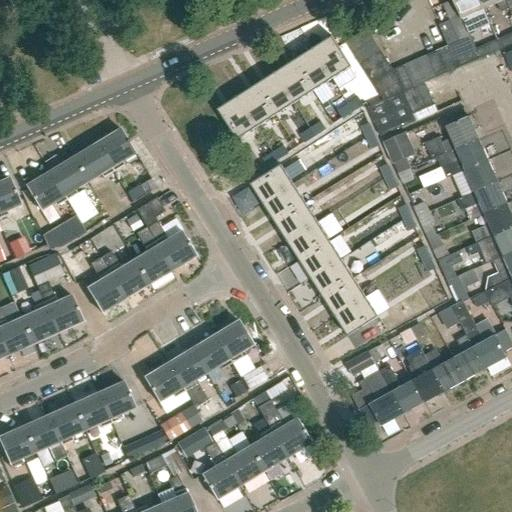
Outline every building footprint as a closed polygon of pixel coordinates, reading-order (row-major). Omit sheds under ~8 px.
[(438,26),(447,46),(458,42),(470,36),(469,33),(490,24),(483,9),(479,0),(452,0),(453,0),(442,5),(449,21),(438,26)] [(479,0),(483,9),(496,3),(501,13),(509,9),(504,0),(479,0)] [(353,53),(373,40),(366,30),(346,43),(353,53)] [(500,49),(511,43),(511,33),(496,40),(500,49)] [(458,42),(468,63),(495,51),(491,43),(476,50),(470,36),(458,42)] [(332,37),(313,50),(332,80),(351,68),(332,37)] [(359,63),(379,50),(373,40),(353,53),(359,63)] [(457,68),(468,63),(458,42),(447,46),(457,68)] [(446,73),(457,68),(447,46),(436,51),(446,73)] [(313,50),(294,62),(313,92),(332,80),(313,50)] [(366,73),(386,60),(379,50),(359,63),(366,73)] [(435,78),(446,73),(436,51),(425,56),(435,78)] [(424,83),(435,78),(425,56),(415,61),(424,83)] [(402,93),(393,71),(386,60),(366,73),(383,101),(384,101),(402,93)] [(424,83),(415,61),(404,66),(413,88),(424,83)] [(294,62),(275,74),(294,104),(313,92),(294,62)] [(402,93),(413,88),(404,66),(393,71),(402,93)] [(275,74),(256,86),(275,116),(294,104),(275,74)] [(384,101),(383,101),(368,108),(381,137),(415,122),(437,112),(424,83),(413,88),(402,93),(384,101)] [(256,86),(237,98),(254,125),(256,128),(275,116),(256,86)] [(237,98),(218,110),(234,138),(235,137),(237,140),(256,128),(254,125),(237,98)] [(349,105),(353,112),(363,106),(359,99),(349,105)] [(353,112),(349,105),(338,112),(343,119),(353,112)] [(432,160),(479,139),(469,117),(446,127),(451,139),(441,143),(439,138),(425,144),(432,160)] [(311,130),(315,136),(326,130),(321,123),(311,130)] [(362,128),(367,139),(374,135),(369,124),(362,128)] [(95,144),(113,173),(123,166),(121,162),(134,154),(128,143),(126,140),(119,129),(95,144)] [(301,136),(305,143),(315,136),(311,130),(301,136)] [(415,154),(405,133),(384,143),(393,164),(415,154)] [(379,146),(374,135),(367,139),(372,150),(379,146)] [(465,171),(488,161),(479,139),(432,160),(437,158),(442,168),(460,160),(465,171)] [(102,179),(113,173),(95,144),(72,158),(87,182),(100,174),(102,179)] [(274,154),(278,161),(288,154),(284,147),(274,154)] [(369,175),(383,165),(372,151),(358,162),(369,175)] [(263,160),(268,167),(278,161),(274,154),(263,160)] [(74,190),(87,182),(72,158),(49,172),(66,201),(77,194),(74,190)] [(475,193),(498,182),(488,161),(465,171),(475,193)] [(281,165),(251,184),(263,204),(294,184),(281,165)] [(385,180),(393,177),(388,165),(380,169),(385,180)] [(410,169),(398,175),(403,186),(414,181),(411,170),(410,169)] [(56,207),(66,201),(49,172),(25,187),(32,198),(31,198),(33,200),(40,211),(53,203),(56,207)] [(393,177),(385,180),(390,191),(398,188),(393,177)] [(0,182),(0,218),(8,216),(6,211),(20,205),(15,193),(14,190),(8,179),(0,182)] [(150,180),(140,186),(145,195),(156,189),(150,180)] [(369,205),(385,193),(375,181),(359,193),(369,205)] [(484,214),(507,204),(498,182),(475,193),(458,200),(463,211),(479,203),(484,214)] [(294,184),(263,204),(275,223),(306,203),(294,184)] [(77,194),(66,201),(81,224),(98,214),(83,190),(77,194)] [(346,222),(351,231),(375,216),(376,217),(399,203),(393,193),(346,222)] [(146,228),(171,271),(195,256),(189,245),(187,243),(180,232),(167,240),(154,218),(164,212),(156,198),(135,211),(146,228)] [(306,203),(275,223),(287,241),(318,222),(306,203)] [(417,218),(430,212),(424,203),(413,208),(417,218)] [(511,214),(507,204),(484,214),(489,225),(472,233),(477,244),(494,237),(494,236),(511,227),(511,214)] [(399,210),(404,221),(411,217),(406,206),(399,210)] [(427,239),(438,234),(433,223),(430,212),(417,218),(427,239)] [(126,221),(133,232),(142,226),(136,216),(126,221)] [(416,228),(411,217),(404,221),(409,232),(416,228)] [(318,222),(287,241),(299,260),(330,241),(318,222)] [(5,227),(9,245),(20,243),(16,224),(5,227)] [(59,226),(42,236),(47,247),(61,247),(69,242),(59,226)] [(503,258),(511,253),(511,227),(494,236),(494,237),(477,244),(486,265),(503,258)] [(148,285),(171,271),(146,228),(135,234),(146,253),(133,260),(148,285)] [(437,261),(450,255),(444,247),(438,234),(427,239),(433,252),(437,261)] [(330,241),(299,260),(311,279),(342,260),(330,241)] [(418,251),(423,262),(430,258),(425,247),(418,251)] [(148,285),(133,260),(120,268),(110,252),(100,258),(125,299),(148,285)] [(511,279),(511,253),(503,258),(508,268),(485,278),(489,289),(504,283),(511,279)] [(27,266),(37,287),(63,275),(53,254),(27,266)] [(450,255),(437,261),(442,271),(453,266),(450,255)] [(101,313),(125,299),(100,258),(89,264),(99,281),(86,289),(93,300),(92,300),(94,302),(101,313)] [(435,270),(430,258),(423,262),(428,273),(435,270)] [(342,260),(311,279),(323,298),(354,279),(342,260)] [(18,268),(1,276),(8,290),(25,282),(18,268)] [(402,311),(441,297),(434,278),(395,293),(402,311)] [(354,279),(323,298),(335,317),(366,297),(354,279)] [(43,303),(57,334),(82,322),(77,311),(78,311),(76,308),(71,296),(57,303),(48,282),(36,288),(43,303)] [(491,302),(487,293),(474,300),(478,309),(491,302)] [(366,297),(335,317),(348,336),(378,317),(366,297)] [(467,336),(485,369),(506,358),(503,352),(511,347),(511,343),(505,330),(484,342),(462,301),(451,307),(460,323),(459,323),(466,336),(467,336)] [(32,345),(57,334),(43,303),(32,308),(34,313),(20,319),(32,345)] [(447,330),(459,323),(460,323),(451,307),(441,312),(438,314),(447,330)] [(32,345),(20,319),(7,325),(0,310),(0,339),(7,356),(32,345)] [(214,336),(231,364),(242,358),(239,353),(252,345),(246,334),(245,332),(244,332),(237,321),(214,336)] [(409,329),(415,340),(424,335),(420,324),(409,329)] [(403,345),(415,340),(409,329),(399,335),(403,345)] [(221,370),(231,364),(214,336),(190,350),(205,374),(218,366),(221,370)] [(464,381),(485,369),(467,336),(466,336),(457,341),(463,353),(452,359),(464,381)] [(368,352),(375,364),(375,363),(384,357),(378,347),(368,352)] [(464,381),(452,359),(443,364),(436,349),(424,356),(431,370),(432,370),(444,392),(464,381)] [(205,374),(190,350),(167,364),(185,392),(195,408),(207,401),(195,380),(205,374)] [(431,370),(424,356),(421,351),(407,358),(417,378),(411,381),(423,403),(444,392),(432,370),(431,370)] [(352,377),(375,364),(368,352),(345,364),(352,377)] [(250,389),(268,379),(259,363),(241,373),(250,389)] [(174,399),(185,392),(167,364),(144,379),(150,389),(150,390),(151,392),(152,392),(158,403),(172,395),(174,399)] [(423,403),(411,381),(400,387),(389,366),(379,372),(402,415),(423,403)] [(381,426),(402,415),(379,372),(365,379),(376,400),(358,410),(367,427),(378,421),(381,426)] [(66,398),(87,388),(80,373),(59,383),(66,398)] [(97,394),(111,424),(122,419),(120,414),(134,408),(129,396),(130,396),(128,394),(123,382),(97,394)] [(100,429),(111,424),(97,394),(72,405),(84,431),(98,424),(100,429)] [(269,429),(286,457),(310,443),(304,432),(303,429),(302,430),(296,419),(282,427),(280,423),(282,422),(269,401),(257,408),(269,429)] [(70,437),(84,431),(72,405),(48,416),(61,446),(72,441),(70,437)] [(191,429),(182,414),(162,426),(171,441),(191,429)] [(50,451),(61,446),(48,416),(23,427),(34,453),(48,447),(50,451)] [(20,459),(34,453),(23,427),(0,437),(0,444),(11,469),(22,464),(20,459)] [(263,471),(286,457),(269,429),(259,435),(261,439),(249,447),(263,471)] [(204,430),(191,437),(200,451),(204,449),(213,443),(204,430)] [(167,442),(162,431),(143,440),(149,451),(167,442)] [(209,489),(216,500),(240,485),(223,456),(221,457),(217,449),(218,449),(214,442),(213,443),(204,449),(212,462),(212,463),(214,467),(201,475),(208,486),(207,486),(209,489)] [(240,485),(263,471),(249,447),(235,455),(233,450),(223,456),(240,485)] [(177,475),(177,476),(185,471),(173,450),(159,457),(161,461),(162,460),(173,478),(177,475)] [(98,459),(83,465),(90,480),(105,473),(98,459)] [(73,471),(63,475),(69,489),(79,485),(73,471)] [(161,504),(164,511),(194,511),(185,488),(184,489),(177,476),(177,475),(173,478),(167,481),(171,489),(157,495),(161,504)] [(22,509),(42,501),(32,479),(12,488),(22,509)] [(14,503),(8,490),(0,493),(0,508),(0,509),(14,503)] [(57,500),(61,511),(75,511),(68,495),(57,500)] [(134,511),(134,510),(128,496),(117,501),(121,511),(134,511)]
